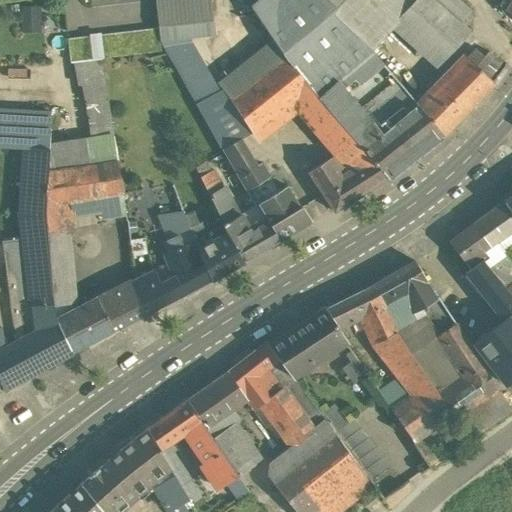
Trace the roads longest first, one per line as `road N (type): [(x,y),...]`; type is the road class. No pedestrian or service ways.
road 1 (secondary): [(0,491),(175,354),(450,176),(511,111)]
road 2 (residential): [(416,511),(511,435)]
